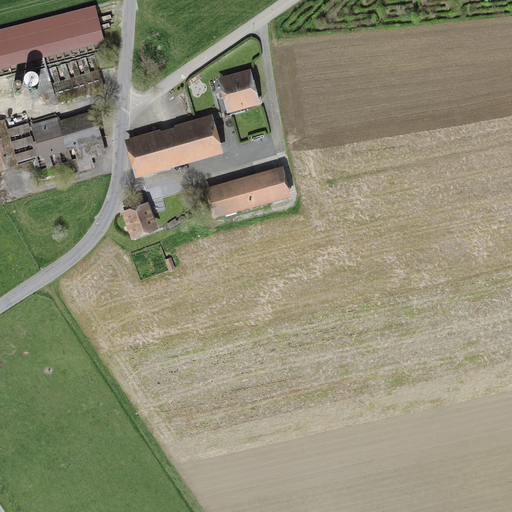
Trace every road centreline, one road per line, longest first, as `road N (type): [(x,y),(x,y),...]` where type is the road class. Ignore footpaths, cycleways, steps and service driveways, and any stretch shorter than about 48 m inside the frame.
road 1 (track): [(42,278),(195,511)]
road 2 (tertiary): [(0,306),(72,256),(100,224),(117,177),(122,111)]
road 3 (residential): [(291,0),(122,111)]
